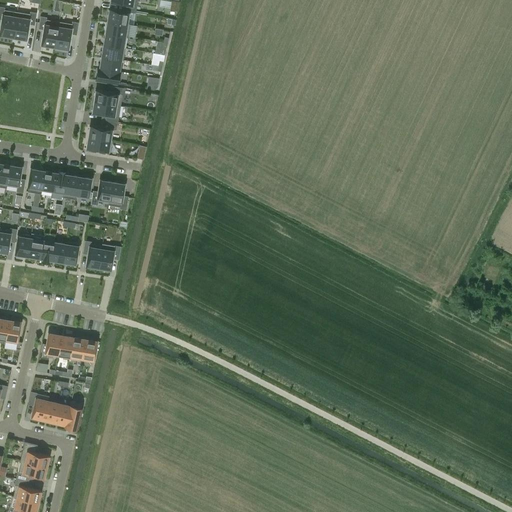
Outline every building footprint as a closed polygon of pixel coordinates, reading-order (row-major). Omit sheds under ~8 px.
[(136,10),(137,0),(110,0),(110,2),(124,4),(123,7),(136,10)] [(0,31),(0,34),(12,37),(17,12),(4,10),(4,7),(0,6),(0,19),(2,20),(0,31)] [(109,8),(107,20),(126,23),(128,12),(135,13),(136,10),(123,7),(123,11),(109,8)] [(29,14),(17,12),(12,37),(25,39),(28,24),(34,25),(36,12),(30,11),(29,14)] [(42,44),(54,47),(59,21),(46,19),(46,17),(40,16),(38,28),(44,29),(42,44)] [(107,20),(105,32),(126,36),(128,36),(130,24),(126,23),(107,20)] [(70,34),(76,35),(78,22),(72,21),(71,24),(59,21),(54,47),(67,49),(70,34)] [(126,36),(105,32),(103,44),(125,47),(126,36)] [(125,47),(103,44),(101,56),(120,59),(120,60),(122,60),(125,47)] [(120,59),(101,56),(99,67),(99,68),(118,71),(120,60),(120,59)] [(118,71),(99,68),(99,67),(98,67),(96,80),(119,84),(121,71),(118,71)] [(120,105),(123,88),(110,85),(109,92),(96,89),(94,101),(120,105)] [(94,101),(92,113),(106,115),(105,121),(117,123),(120,105),(94,101)] [(104,127),(90,125),(88,136),(109,140),(111,129),(116,129),(117,123),(105,121),(104,127)] [(109,140),(88,136),(86,148),(110,152),(112,140),(109,140)] [(139,145),(136,157),(143,159),(145,146),(139,145)] [(9,165),(0,163),(0,186),(6,188),(6,185),(9,165)] [(19,179),(21,167),(9,165),(6,185),(17,187),(16,191),(23,192),(25,180),(19,179)] [(44,170),(31,168),(27,191),(40,193),(41,189),(41,188),(44,170)] [(55,172),(44,170),(41,188),(41,189),(52,190),(55,172)] [(63,195),(66,174),(65,174),(65,173),(57,171),(56,173),(55,172),(52,190),(51,193),(63,195)] [(79,176),(66,174),(63,195),(62,197),(75,199),(75,197),(79,176)] [(91,178),(79,176),(75,197),(87,199),(91,178)] [(112,182),(100,180),(98,192),(92,191),(90,203),(97,204),(97,200),(108,202),(109,202),(112,182)] [(122,195),(124,184),(112,182),(109,202),(108,202),(108,204),(120,206),(119,208),(126,209),(128,196),(122,195)] [(10,231),(0,228),(0,251),(7,252),(8,241),(14,242),(16,229),(10,228),(10,231)] [(15,254),(27,256),(31,235),(30,235),(18,233),(15,254)] [(31,235),(27,256),(39,258),(42,240),(43,240),(44,235),(31,233),(30,235),(31,235)] [(49,259),(51,259),(54,241),(43,240),(42,240),(39,258),(40,258),(40,259),(49,260),(49,259)] [(86,265),(98,267),(102,246),(101,246),(90,244),(91,241),(84,240),(82,253),(88,254),(86,265)] [(54,241),(51,259),(62,261),(65,243),(54,241)] [(65,241),(65,243),(62,261),(75,263),(78,243),(65,241)] [(102,243),(101,246),(102,246),(98,267),(110,269),(112,258),(118,259),(120,246),(102,243)] [(0,338),(5,339),(8,320),(0,318),(0,338)] [(16,343),(20,322),(8,320),(5,339),(4,341),(16,343)] [(40,351),(45,352),(57,354),(60,335),(48,333),(46,344),(42,343),(40,351)] [(72,337),(60,335),(57,354),(56,356),(69,358),(69,356),(72,337)] [(69,356),(81,358),(84,339),(72,337),(69,356)] [(93,360),(96,341),(84,339),(81,358),(93,360)] [(31,416),(43,419),(47,400),(48,400),(49,396),(31,391),(28,404),(34,405),(31,416)] [(43,419),(54,422),(58,403),(48,400),(47,400),(43,419)] [(70,401),(69,405),(65,424),(64,424),(64,425),(76,428),(82,403),(70,401)] [(58,403),(54,422),(64,424),(65,424),(69,405),(58,403)] [(20,461),(46,467),(48,455),(35,452),(36,444),(24,442),(20,461)] [(20,461),(16,478),(28,481),(29,475),(43,478),(46,467),(20,461)] [(13,496),(37,502),(40,490),(26,487),(28,481),(16,478),(14,484),(15,484),(13,495),(13,496)] [(12,495),(7,511),(20,511),(21,510),(29,511),(34,511),(37,502),(13,496),(13,495),(12,495)]
